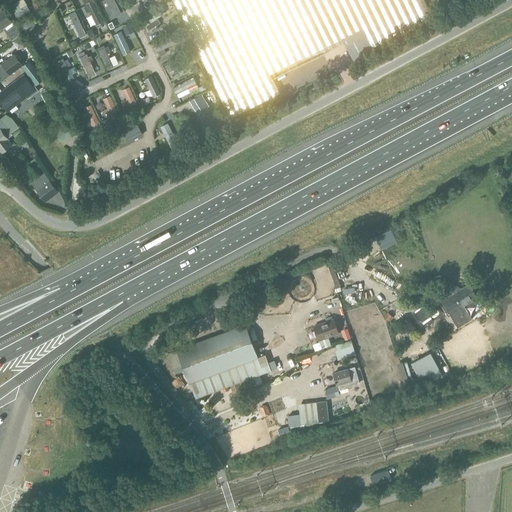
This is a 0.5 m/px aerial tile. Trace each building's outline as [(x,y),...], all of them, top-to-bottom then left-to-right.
[(0,0),(0,35),(16,25),(0,0)] [(19,19),(32,11),(25,0),(21,0),(11,6),(19,19)] [(90,12),(97,25),(102,22),(93,3),(94,2),(92,0),(82,0),(86,6),(84,7),(87,13),(90,12)] [(111,21),(122,15),(113,0),(107,0),(111,8),(106,11),(111,21)] [(38,12),(44,8),(40,2),(34,5),(38,12)] [(161,6),(140,20),(144,27),(165,13),(161,6)] [(86,34),(74,11),(69,13),(80,37),(86,34)] [(26,36),(33,32),(36,25),(31,17),(19,25),(26,36)] [(131,51),(121,31),(113,34),(122,55),(131,51)] [(110,49),(103,52),(110,70),(118,67),(110,49)] [(95,73),(86,53),(79,56),(88,76),(95,73)] [(15,54),(1,64),(10,75),(23,65),(15,54)] [(74,77),(62,58),(55,62),(67,82),(74,77)] [(166,72),(169,77),(186,70),(180,58),(163,66),(166,72)] [(22,66),(35,83),(43,78),(29,61),(22,66)] [(7,110),(35,89),(25,75),(3,91),(0,86),(0,105),(1,107),(3,106),(7,110)] [(151,75),(144,79),(153,97),(160,93),(151,75)] [(173,87),(176,94),(196,84),(193,78),(173,87)] [(128,103),(130,107),(137,104),(129,86),(122,90),(126,99),(121,102),(123,106),(128,103)] [(47,104),(54,100),(49,89),(41,93),(47,104)] [(109,112),(111,116),(118,112),(110,95),(103,99),(107,108),(102,111),(104,115),(109,112)] [(207,127),(214,123),(198,98),(192,102),(207,127)] [(91,124),(93,130),(102,126),(99,121),(91,104),(84,107),(92,124),(91,124)] [(12,146),(8,140),(7,138),(12,135),(0,119),(0,151),(2,153),(12,146)] [(121,129),(128,143),(143,135),(136,121),(121,129)] [(167,123),(160,126),(171,147),(178,144),(167,123)] [(60,149),(72,144),(67,131),(54,136),(60,149)] [(49,180),(45,174),(33,183),(37,189),(46,201),(59,192),(49,180)] [(391,229),(375,237),(381,250),(397,242),(391,229)] [(445,303),(451,313),(449,314),(458,328),(472,319),(466,309),(480,301),(471,287),(445,303)] [(415,312),(426,327),(434,322),(424,307),(415,312)] [(328,337),(339,333),(334,319),(314,326),(315,329),(314,331),(316,336),(318,337),(319,340),(322,349),(331,346),(328,337)] [(189,383),(198,380),(258,357),(245,324),(177,350),(189,383)] [(344,346),(350,343),(346,336),(340,339),(344,346)] [(335,357),(337,367),(356,363),(354,353),(335,357)] [(430,353),(411,363),(424,387),(443,377),(430,353)] [(203,395),(264,373),(258,357),(198,380),(203,395)] [(354,368),(348,370),(348,369),(334,373),(336,380),(335,380),(337,385),(338,384),(340,389),(359,383),(354,368)] [(327,399),(336,397),(333,387),(325,389),(327,399)] [(290,425),(290,430),(292,433),(313,430),(329,424),(327,400),(299,404),(301,424),(290,425)] [(269,413),(266,406),(264,405),(262,405),(260,406),(259,408),(262,415),(264,416),(268,416),(269,413)] [(281,441),(292,437),(288,426),(278,430),(281,441)] [(374,485),(392,479),(389,470),(371,476),(374,485)]
